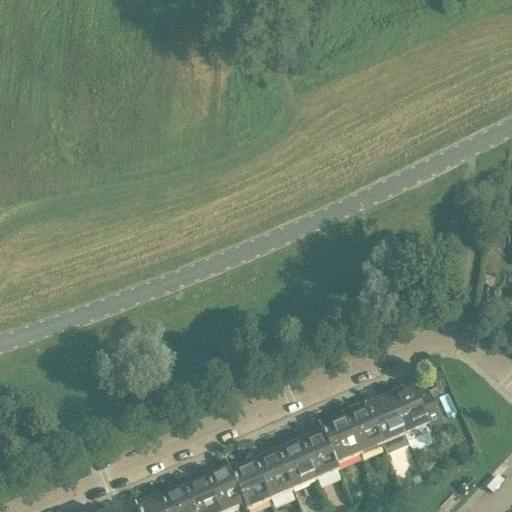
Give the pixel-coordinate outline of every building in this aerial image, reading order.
[(502,250),(504,240),(491,238),(489,248),(502,250)] [(439,373),(432,376),(438,391),(445,388),(439,373)] [(407,445),(430,435),(443,430),(427,392),(415,397),(411,387),(387,397),(407,445)] [(407,445),(387,397),(364,407),(382,449),(387,460),(410,450),(407,445)] [(382,449),(364,407),(341,417),(359,459),(382,449)] [(318,427),(321,432),(336,469),(359,459),(341,417),(318,427)] [(298,442),(316,484),(339,474),(336,469),(321,432),(298,442)] [(274,452),(293,494),(316,484),(298,442),(274,452)] [(251,462),(270,504),(293,494),(274,452),(251,462)] [(229,472),(244,509),(245,511),(251,511),(270,504),(251,462),(229,472)] [(203,477),(218,511),(236,511),(244,509),(229,472),(227,467),(203,477)] [(180,487),(191,511),(218,511),(203,477),(180,487)] [(422,479),(414,482),(416,487),(424,484),(422,479)] [(157,497),(164,511),(191,511),(180,487),(157,497)] [(164,511),(157,497),(134,507),(136,511),(164,511)]
